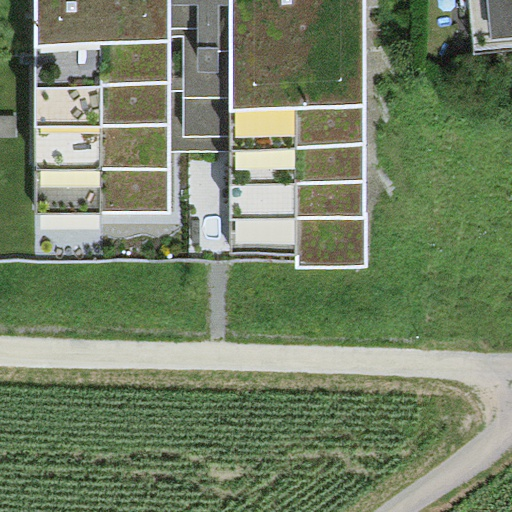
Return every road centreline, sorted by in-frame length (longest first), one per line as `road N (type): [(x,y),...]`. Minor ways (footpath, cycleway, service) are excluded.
road 1 (track): [(511,374),(0,356)]
road 2 (track): [(376,511),(511,412)]
